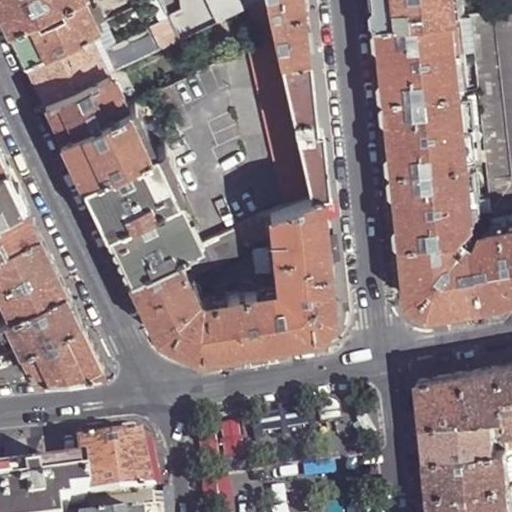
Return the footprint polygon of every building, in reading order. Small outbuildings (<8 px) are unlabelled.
[(58,0),(0,0),(0,11),(7,25),(58,0)] [(86,0),(58,0),(7,25),(15,44),(23,59),(86,29),(97,23),(93,14),(86,0)] [(86,0),(93,14),(102,9),(97,0),(86,0)] [(177,0),(179,8),(166,14),(168,18),(177,39),(246,6),(257,0),(177,0)] [(262,38),(271,34),(263,0),(257,0),(246,6),(262,38)] [(301,9),(300,0),(263,0),(271,34),(277,60),(306,57),(301,9)] [(378,0),(381,22),(457,15),(463,14),(461,0),(378,0)] [(511,8),(472,13),(491,210),(511,205),(511,8)] [(385,60),(389,95),(464,87),(457,15),(381,22),(385,60)] [(166,44),(177,39),(168,18),(158,22),(166,44)] [(97,51),(86,29),(23,59),(36,87),(43,103),(107,73),(97,51)] [(110,46),(114,55),(141,42),(137,33),(110,46)] [(307,193),(277,60),(271,34),(262,38),(242,47),(283,204),(307,193)] [(313,123),(306,57),(277,60),(307,193),(320,192),(313,123)] [(123,105),(107,73),(43,103),(53,123),(60,136),(123,105)] [(393,135),(397,168),(472,160),(464,87),(389,95),(393,135)] [(150,148),(128,103),(123,105),(60,136),(71,161),(81,182),(150,148)] [(174,165),(164,142),(150,148),(81,182),(94,209),(104,229),(178,193),(166,168),(174,165)] [(401,208),(404,241),(462,235),(463,234),(475,222),(474,216),(477,215),(472,160),(397,168),(401,208)] [(5,162),(0,164),(0,209),(23,199),(5,162)] [(327,260),(320,192),(307,193),(283,204),(266,212),(273,286),(247,290),(256,343),(317,333),(333,313),(327,260)] [(127,277),(177,253),(196,244),(184,216),(188,213),(178,193),(104,229),(118,258),(127,277)] [(0,248),(38,231),(32,218),(23,199),(0,209),(0,248)] [(511,297),(511,221),(493,226),(493,227),(485,229),(476,243),(486,302),(511,297)] [(177,253),(187,276),(242,250),(232,227),(196,244),(177,253)] [(0,248),(0,293),(9,312),(65,286),(51,257),(38,231),(0,248)] [(459,307),(486,302),(476,243),(463,234),(462,235),(404,241),(410,299),(430,313),(459,307)] [(222,349),(256,343),(247,290),(200,298),(197,296),(187,276),(177,253),(127,277),(154,334),(176,345),(194,354),(222,349)] [(19,347),(79,318),(72,302),(65,286),(9,312),(3,315),(9,326),(19,347)] [(0,329),(9,326),(3,315),(0,316),(0,329)] [(19,347),(0,355),(0,379),(13,378),(80,371),(99,368),(102,365),(91,343),(79,318),(19,347)] [(511,363),(500,366),(506,414),(508,431),(511,430),(511,363)] [(486,368),(466,372),(470,418),(493,415),(506,414),(500,366),(486,368)] [(422,406),(424,423),(445,421),(470,418),(466,372),(419,380),(422,406)] [(316,403),(317,413),(339,411),(337,401),(332,394),(319,396),(316,403)] [(445,421),(424,423),(426,440),(426,443),(428,458),(497,451),(493,415),(470,418),(445,421)] [(77,443),(138,436),(134,427),(76,433),(77,443)] [(150,488),(138,436),(77,443),(80,473),(84,502),(151,495),(150,488)] [(511,484),(508,450),(497,451),(428,458),(431,482),(432,492),(511,484)] [(0,482),(0,511),(64,511),(64,507),(84,505),(84,502),(80,473),(59,475),(0,482)] [(511,511),(511,488),(511,484),(432,492),(434,511),(511,511)] [(151,495),(84,502),(84,505),(84,511),(96,511),(117,510),(153,506),(151,495)]
